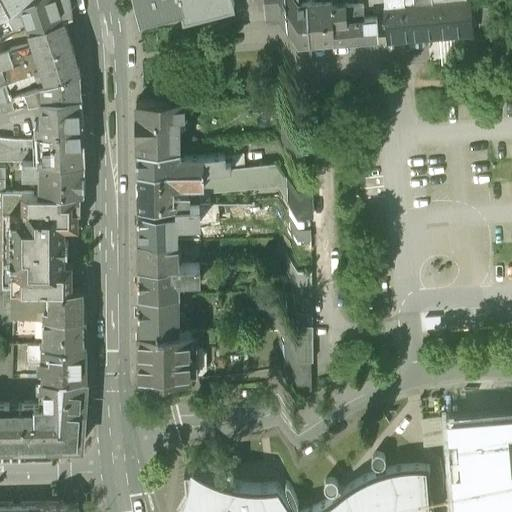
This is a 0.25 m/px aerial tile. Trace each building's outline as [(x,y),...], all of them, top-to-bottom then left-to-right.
[(0,22),(15,13),(18,12),(12,0),(4,0),(0,2),(0,22)] [(63,9),(61,0),(39,0),(35,2),(45,19),(63,9)] [(124,0),(137,51),(180,40),(172,8),(166,9),(163,0),(124,0)] [(189,0),(171,5),(172,8),(180,40),(182,48),(231,35),(221,0),(189,0)] [(262,0),(265,43),(286,42),(282,0),(262,0)] [(282,0),(286,42),(310,40),(306,0),(301,0),(298,1),(297,0),(282,0)] [(306,0),(310,40),(334,38),(331,3),(330,0),(306,0)] [(355,1),(352,1),(354,18),(364,17),(363,6),(363,0),(355,1)] [(363,0),(363,6),(373,5),(373,9),(385,8),(384,0),(355,0),(355,1),(363,0)] [(384,0),(385,8),(387,34),(467,29),(465,0),(384,0)] [(352,1),(331,3),(334,38),(378,34),(376,16),(364,17),(354,18),(352,1)] [(45,19),(35,2),(18,12),(15,13),(25,32),(37,24),(45,19)] [(69,46),(63,9),(45,19),(37,24),(25,32),(18,36),(23,51),(26,60),(60,49),(69,46)] [(25,32),(15,13),(0,22),(0,28),(8,43),(18,36),(25,32)] [(0,64),(23,51),(18,36),(8,43),(5,44),(1,48),(0,47),(0,64)] [(31,73),(21,74),(6,79),(11,93),(68,74),(60,49),(26,60),(31,73)] [(11,134),(7,123),(77,100),(68,74),(11,93),(0,96),(0,136),(0,137),(11,134)] [(0,96),(11,93),(6,79),(0,80),(0,96)] [(77,100),(7,123),(11,134),(25,130),(38,127),(79,125),(77,100)] [(79,125),(38,127),(39,137),(40,151),(80,148),(79,134),(79,125)] [(179,133),(179,129),(134,132),(134,179),(176,178),(177,156),(183,156),(183,134),(179,133)] [(278,144),(279,156),(303,155),(302,142),(278,144)] [(80,148),(40,151),(34,151),(35,169),(37,192),(82,192),(80,148)] [(303,155),(279,156),(280,169),(304,167),(303,155)] [(37,192),(35,169),(0,169),(0,192),(20,192),(37,192)] [(134,201),(200,200),(227,198),(227,192),(222,193),(221,185),(201,186),(176,187),(176,178),(134,179),(134,201)] [(227,198),(200,200),(200,217),(206,223),(207,223),(252,218),(281,215),(283,218),(312,214),(312,191),(227,198)] [(37,192),(20,192),(20,207),(37,207),(37,222),(78,222),(82,222),(82,192),(37,192)] [(172,237),(177,236),(177,230),(170,230),(169,218),(200,217),(200,200),(134,201),(135,237),(172,237)] [(252,218),(207,223),(207,236),(229,236),(251,236),(253,236),(252,218)] [(78,222),(37,222),(3,222),(0,222),(0,319),(12,320),(69,320),(69,294),(61,294),(61,282),(65,282),(65,273),(61,273),(61,257),(75,257),(75,240),(78,240),(78,222)] [(288,229),(289,241),(311,238),(310,227),(288,229)] [(134,243),(135,272),(173,271),(173,255),(196,255),(196,237),(177,236),(172,237),(172,243),(134,243)] [(251,251),(251,236),(229,236),(229,251),(251,251)] [(311,270),(285,271),(285,309),(312,308),(311,270)] [(135,272),(135,299),(174,298),(173,271),(135,272)] [(135,299),(135,326),(175,326),(175,311),(196,311),(196,298),(174,298),(135,299)] [(286,325),(312,324),(312,313),(286,313),(286,325)] [(0,319),(0,363),(10,363),(11,348),(12,320),(0,319)] [(69,320),(12,320),(11,348),(42,348),(82,348),(82,320),(69,320)] [(313,360),(312,324),(286,325),(283,325),(284,336),(260,337),(261,361),(282,361),(309,360),(313,360)] [(135,326),(135,362),(175,362),(175,344),(175,326),(135,326)] [(175,344),(175,362),(188,362),(193,362),(201,362),(200,343),(175,344)] [(11,348),(10,363),(38,363),(38,358),(42,358),(42,348),(11,348)] [(42,348),(42,358),(42,370),(37,370),(37,376),(39,376),(82,376),(82,348),(42,348)] [(286,399),(310,389),(309,360),(282,361),(286,399)] [(214,361),(201,362),(193,362),(193,375),(214,375),(214,361)] [(135,362),(136,415),(188,411),(188,362),(175,362),(135,362)] [(82,376),(39,376),(39,389),(37,389),(37,398),(42,398),(42,409),(83,408),(82,376)] [(511,511),(511,407),(444,414),(448,462),(450,480),(452,505),(453,511),(511,511)] [(79,465),(83,408),(42,409),(38,409),(39,434),(0,434),(0,479),(66,478),(79,465)] [(445,441),(443,412),(424,413),(426,442),(445,441)] [(220,511),(216,511),(187,496),(185,511),(433,511),(432,500),(427,500),(424,469),(429,469),(429,463),(416,462),(408,463),(397,464),(386,466),(385,461),(385,458),(384,455),(383,452),(381,451),(378,450),(375,451),(373,452),(372,454),(371,456),(371,459),(372,462),(374,463),(376,469),(366,472),(357,477),(349,482),(341,488),(338,483),(337,480),(336,478),(334,476),(332,476),(329,476),(326,477),(324,479),(324,481),(324,483),(325,486),(326,488),(330,489),(333,494),(323,500),(315,505),(306,509),(299,511),(297,506),(298,504),(298,503),(297,501),(297,499),(295,497),(293,496),(291,496),(289,496),(288,497),(286,498),(285,500),(284,502),(284,504),(284,505),(285,507),(286,508),(287,509),(288,511),(220,511)]
